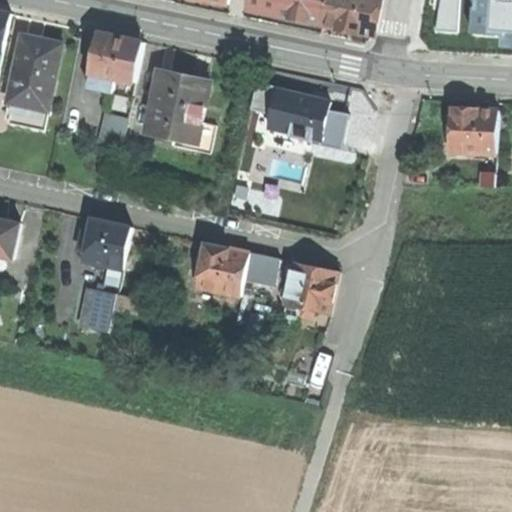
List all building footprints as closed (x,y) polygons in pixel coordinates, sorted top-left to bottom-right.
[(254,0),(252,10),(283,15),(285,0),(254,0)] [(305,23),(326,27),(330,0),(285,0),(283,15),(282,18),(305,23)] [(350,31),(379,37),(385,0),(330,0),(326,27),(350,31)] [(460,0),(439,0),(436,30),(457,32),(460,0)] [(511,0),(470,0),(468,31),(501,34),(500,46),(511,46),(511,0)] [(0,10),(0,76),(12,13),(0,10)] [(44,38),(23,33),(9,101),(50,110),(65,42),(44,38)] [(121,39),(100,34),(95,53),(93,62),(91,72),(116,78),(136,83),(145,44),(121,39)] [(87,60),(93,62),(95,53),(89,51),(87,60)] [(184,76),(160,70),(147,130),(183,138),(199,141),(203,122),(211,81),(184,76)] [(112,94),(116,78),(91,72),(87,88),(112,94)] [(280,88),(260,83),(254,109),(274,114),(280,88)] [(314,95),(280,88),(274,114),(270,131),(325,144),(333,110),(337,94),(324,92),(316,90),(314,95)] [(450,149),(495,150),(497,107),(470,106),(452,106),(450,149)] [(333,110),(325,144),(342,148),(350,114),(333,110)] [(123,148),(130,118),(108,114),(101,143),(123,148)] [(217,125),(203,122),(199,141),(183,138),(181,148),(211,154),(217,125)] [(480,183),(493,183),(493,170),(480,170),(480,183)] [(0,254),(12,257),(20,222),(0,217),(0,254)] [(86,260),(127,268),(135,227),(111,222),(94,218),(92,230),(88,249),(86,260)] [(79,247),(88,249),(92,230),(83,229),(79,247)] [(201,287),(244,296),(246,283),(253,253),(230,249),(210,244),(201,287)] [(281,259),(253,253),(246,283),(275,289),(281,259)] [(317,268),(295,264),(290,289),(289,298),(287,305),(333,313),(341,272),(317,268)] [(118,294),(88,288),(81,326),(111,332),(115,309),(118,294)] [(280,296),(289,298),(290,289),(282,288),(280,296)] [(156,302),(118,294),(115,309),(153,317),(156,302)]
